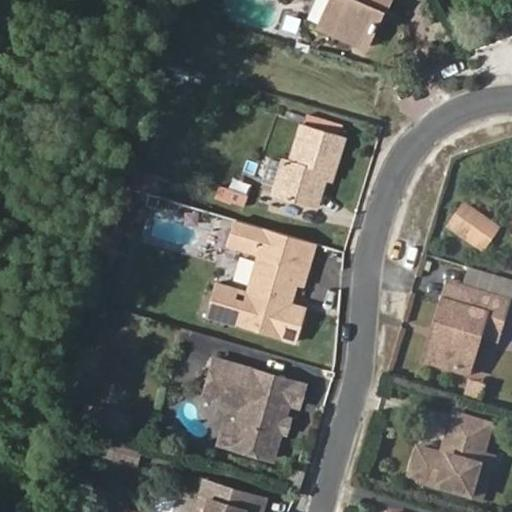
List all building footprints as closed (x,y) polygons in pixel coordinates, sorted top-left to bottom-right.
[(320,0),(316,11),(363,32),(373,9),(370,7),(372,0),(320,0)] [(325,157),(331,159),(342,121),(299,108),(288,146),(280,145),(270,180),(314,194),(323,165),(325,157)] [(323,165),(329,167),(331,159),(325,157),(323,165)] [(446,218),(478,239),(493,218),(461,197),(446,218)] [(208,301),(278,322),(294,268),(301,270),(306,252),(257,237),(242,287),(231,283),(234,274),(217,269),(208,301)] [(204,299),(208,301),(217,269),(213,267),(204,299)] [(457,279),(443,275),(438,292),(452,297),(457,279)] [(426,355),(462,366),(475,323),(494,329),(504,292),(457,279),(452,297),(438,292),(429,321),(435,324),(426,355)] [(420,353),(426,355),(435,324),(429,321),(420,353)] [(287,390),(297,393),(303,371),(213,344),(203,380),(241,392),(228,432),(269,445),(287,390)] [(404,468),(467,488),(489,415),(450,403),(441,431),(446,434),(442,445),(437,444),(414,437),(404,468)] [(70,431),(89,437),(95,421),(75,414),(70,431)] [(89,437),(113,444),(118,428),(95,421),(89,437)] [(441,431),(437,444),(442,445),(446,434),(441,431)] [(247,511),(252,498),(258,500),(263,482),(203,465),(188,511),(247,511)] [(288,483),(303,488),(308,470),(293,465),(288,483)] [(45,499),(60,509),(68,497),(52,487),(45,499)]
